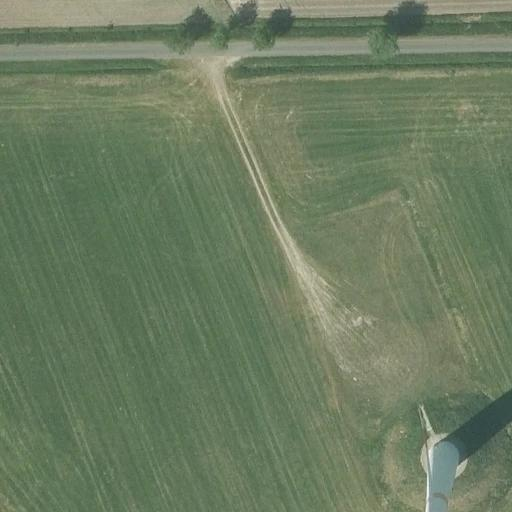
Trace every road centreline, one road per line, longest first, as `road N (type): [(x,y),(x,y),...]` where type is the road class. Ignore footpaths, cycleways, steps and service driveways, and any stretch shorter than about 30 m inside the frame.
road 1 (unclassified): [(0,57),(511,49)]
road 2 (track): [(204,55),(317,311)]
